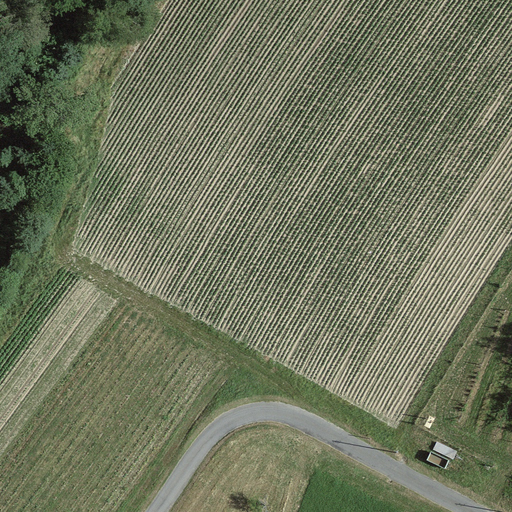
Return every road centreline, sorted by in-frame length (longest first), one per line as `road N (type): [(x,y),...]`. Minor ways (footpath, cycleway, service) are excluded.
road 1 (unclassified): [(159,511),(210,435),(238,415),(271,410),(300,417),(488,511)]
road 2 (track): [(97,152),(0,315)]
